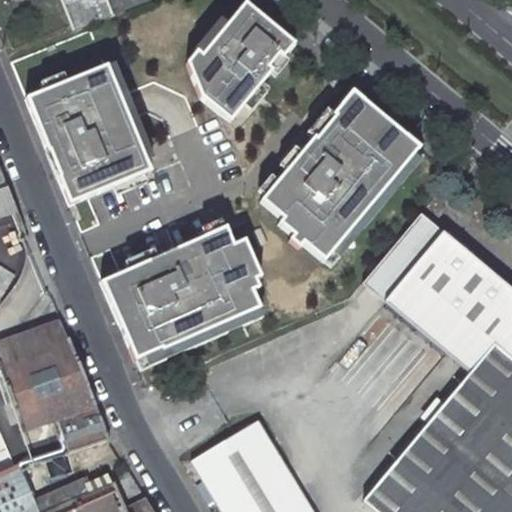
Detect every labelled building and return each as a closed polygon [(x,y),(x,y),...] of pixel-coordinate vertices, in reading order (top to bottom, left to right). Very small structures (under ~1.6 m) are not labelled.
[(149,0),(59,0),(69,26),(72,35),(152,5),(149,0)] [(222,119),(230,125),(261,87),(272,74),(284,59),(294,47),(245,7),(228,26),(202,58),(196,53),(184,67),(198,99),(219,116),(222,119)] [(24,101),(68,203),(148,173),(115,86),(107,67),(24,101)] [(302,240),(327,261),(417,152),(420,148),(351,92),(280,178),(261,201),(285,220),(280,226),(294,237),(291,241),(298,246),(302,240)] [(0,216),(15,211),(0,173),(0,216)] [(511,511),(511,291),(433,226),(421,216),(420,217),(364,284),(470,372),(361,501),(374,511),(511,511)] [(101,284),(134,362),(260,311),(252,293),(259,290),(255,281),(260,279),(244,241),(232,246),(226,230),(101,284)] [(68,342),(58,319),(28,329),(36,353),(68,342)] [(95,408),(68,342),(36,353),(0,364),(0,378),(20,434),(56,421),(68,455),(108,443),(95,408)] [(310,511),(257,421),(190,460),(220,511),(310,511)] [(13,470),(0,473),(0,511),(150,511),(126,472),(106,480),(105,476),(84,485),(80,477),(26,500),(13,470)]
